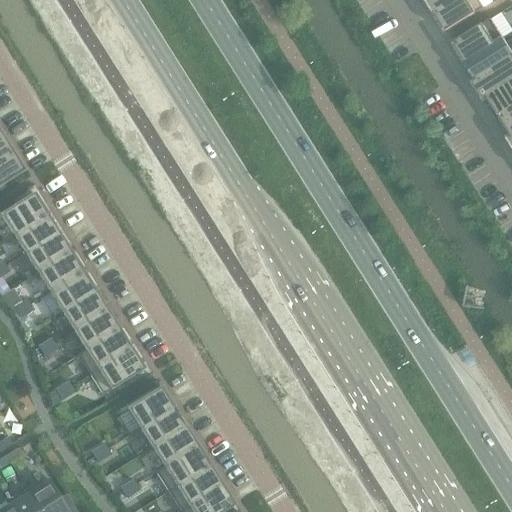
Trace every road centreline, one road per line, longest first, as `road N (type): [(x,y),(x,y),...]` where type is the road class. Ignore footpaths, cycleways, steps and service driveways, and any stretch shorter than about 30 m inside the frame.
road 1 (primary): [(123,0),(447,511)]
road 2 (primary): [(511,485),(206,0)]
road 3 (residential): [(0,62),(281,511)]
road 4 (residential): [(511,185),(395,0)]
